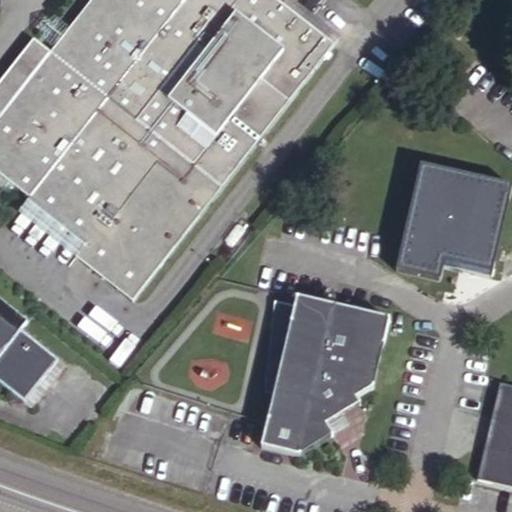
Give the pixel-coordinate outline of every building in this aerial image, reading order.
[(104,236),(92,251),(144,292),(315,75),(345,34),(301,0),(103,0),(86,22),(71,42),(67,47),(16,112),(0,133),(0,155),(47,192),(104,236)] [(58,32),(71,42),(86,22),(73,12),(58,32)] [(0,99),(16,112),(67,47),(50,34),(0,97),(0,99)] [(441,270),(457,273),(466,266),(470,276),(489,281),(511,186),(417,164),(392,273),(437,284),(441,270)] [(36,207),(92,251),(104,236),(47,192),(36,207)] [(466,266),(457,273),(470,276),(466,266)] [(28,321),(0,298),(0,374),(25,395),(52,362),(41,353),(44,350),(21,330),(28,321)] [(386,323),(294,303),(259,451),(298,459),(329,441),(321,429),(355,409),(352,403),(370,391),(386,323)] [(511,391),(496,387),(474,484),(511,492),(511,391)]
